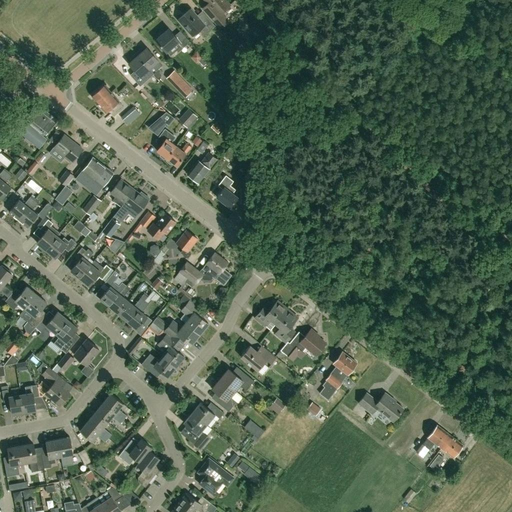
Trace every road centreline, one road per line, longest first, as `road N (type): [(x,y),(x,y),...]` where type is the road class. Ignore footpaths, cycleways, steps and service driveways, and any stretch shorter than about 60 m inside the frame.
road 1 (tertiary): [(511,450),(269,265)]
road 2 (tertiary): [(269,265),(52,94)]
road 3 (residential): [(113,365),(116,337),(0,230)]
road 4 (residential): [(156,411),(224,333),(269,265)]
road 5 (tertiary): [(52,94),(161,0)]
road 6 (residential): [(113,365),(62,420),(0,430)]
